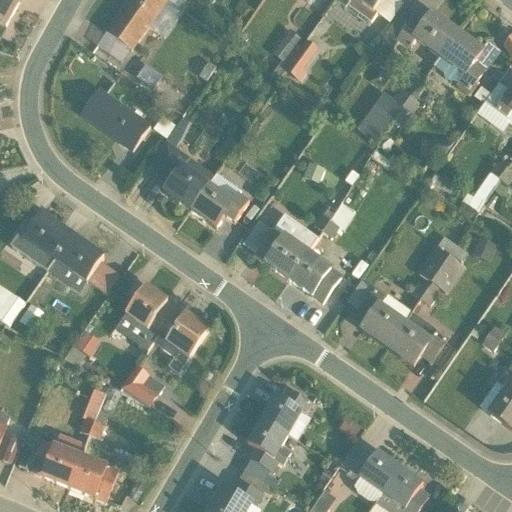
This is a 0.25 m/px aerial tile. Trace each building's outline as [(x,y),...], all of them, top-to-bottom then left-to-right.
[(0,0),(0,26),(6,30),(21,0),(0,0)] [(183,16),(176,10),(161,0),(131,0),(95,50),(119,68),(129,55),(131,56),(149,31),(164,42),(183,16)] [(161,0),(176,10),(183,0),(161,0)] [(260,6),(251,0),(242,0),(234,12),(248,22),(260,6)] [(336,0),(334,3),(368,29),(376,18),(373,16),(377,11),(392,22),(404,6),(395,0),(336,0)] [(457,36),(431,18),(422,29),(401,14),(379,43),(392,53),(398,45),(407,53),(414,44),(438,62),(457,36)] [(294,32),(278,55),(290,64),(307,41),(294,32)] [(481,54),(457,36),(438,62),(432,70),(467,96),(482,76),(484,78),(500,56),(486,46),(481,54)] [(162,81),(144,69),(135,81),(154,94),(162,81)] [(511,93),(500,85),(472,122),(480,128),(490,114),(511,130),(511,93)] [(149,131),(98,94),(80,119),(131,156),(149,131)] [(392,103),(382,96),(355,134),(374,147),(390,125),(408,100),(399,94),(392,103)] [(418,108),(408,100),(390,125),(400,132),(418,108)] [(223,167),(231,156),(237,147),(227,140),(213,160),(223,167)] [(175,156),(163,147),(149,168),(171,184),(163,195),(189,214),(214,180),(177,154),(175,156)] [(240,162),(231,156),(223,167),(232,173),(240,162)] [(497,184),(506,172),(497,165),(488,177),(497,184)] [(511,182),(511,175),(506,172),(497,184),(490,194),(502,202),(509,192),(506,190),(511,182)] [(216,178),(214,180),(189,214),(215,233),(224,221),(234,228),(249,206),(237,198),(240,195),(216,178)] [(72,240),(41,218),(22,244),(53,266),(72,240)] [(339,232),(320,219),(312,230),(331,243),(339,232)] [(309,257),(275,232),(272,236),(258,225),(241,249),(255,259),(255,260),(289,284),(309,257)] [(102,262),(72,240),(53,266),(47,275),(78,297),(86,285),(105,298),(118,280),(99,267),(102,262)] [(444,298),(463,269),(436,250),(416,279),(444,298)] [(341,280),(309,257),(289,284),(321,307),(341,280)] [(372,294),(360,285),(345,307),(368,323),(360,334),(387,352),(410,317),(373,292),(372,294)] [(176,312),(144,290),(114,332),(145,355),(151,346),(176,312)] [(0,325),(8,331),(24,308),(8,296),(2,304),(0,303),(0,325)] [(42,318),(29,309),(17,325),(30,334),(42,318)] [(207,335),(176,312),(151,346),(173,362),(178,355),(187,362),(207,335)] [(447,342),(410,317),(387,352),(413,370),(420,359),(441,373),(454,355),(443,348),(447,342)] [(504,338),(494,331),(482,349),(492,356),(504,338)] [(100,346),(85,336),(75,351),(89,361),(100,346)] [(72,352),(64,363),(75,371),(83,360),(72,352)] [(135,372),(121,392),(146,410),(154,398),(141,389),(147,380),(135,372)] [(511,378),(504,374),(478,412),(511,435),(511,378)] [(120,395),(109,391),(100,414),(110,418),(120,395)] [(104,400),(93,395),(85,414),(96,419),(104,400)] [(276,401),(261,425),(288,441),(296,446),(310,422),(304,419),(311,408),(289,395),(283,406),(276,401)] [(88,440),(85,449),(68,492),(104,506),(121,464),(93,452),(108,417),(99,414),(94,427),(88,440)] [(0,444),(9,421),(0,417),(0,444)] [(88,440),(94,427),(82,422),(77,436),(88,440)] [(255,454),(243,474),(264,486),(270,476),(273,478),(278,468),(282,471),(291,457),(282,451),(288,441),(261,425),(247,449),(255,454)] [(21,442),(12,439),(1,464),(10,468),(21,442)] [(17,472),(68,492),(85,449),(59,439),(54,449),(44,445),(40,454),(27,448),(17,472)] [(372,462),(352,448),(336,472),(346,478),(344,480),(354,487),(350,492),(374,508),(398,474),(375,458),(372,462)] [(223,490),(210,511),(251,511),(253,510),(255,511),(264,497),(269,500),(274,493),(264,486),(243,474),(231,496),(223,490)] [(422,490),(398,474),(374,508),(371,511),(419,511),(428,501),(419,494),(422,490)] [(148,485),(139,480),(127,501),(136,506),(148,485)] [(329,511),(330,511),(317,503),(310,511),(329,511)]
